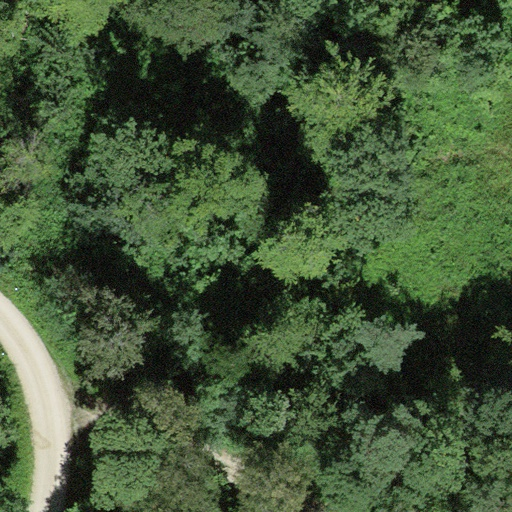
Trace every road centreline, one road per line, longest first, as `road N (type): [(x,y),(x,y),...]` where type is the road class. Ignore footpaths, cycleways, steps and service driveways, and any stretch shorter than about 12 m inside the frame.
road 1 (track): [(57,405),(127,419),(313,511)]
road 2 (track): [(0,304),(31,340),(57,405),(49,511)]
